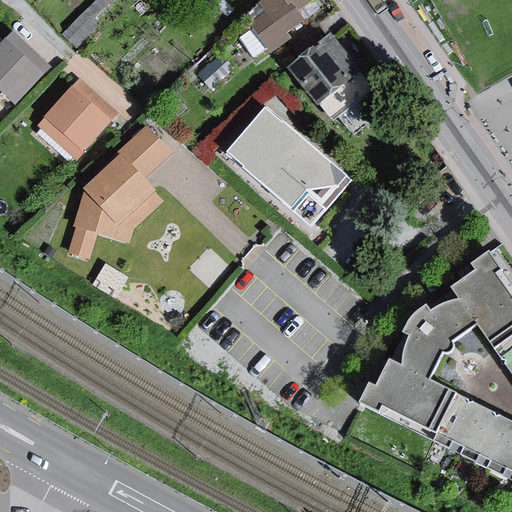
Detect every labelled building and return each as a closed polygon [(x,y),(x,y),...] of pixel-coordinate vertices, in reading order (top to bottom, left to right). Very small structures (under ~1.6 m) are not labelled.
[(104,0),(64,41),(80,56),(135,0),(104,0)] [(321,0),(266,0),(261,4),(272,18),(254,31),(275,60),(296,45),(292,39),(308,27),(300,16),(321,0)] [(335,38),(292,73),(335,127),(341,122),(354,138),(363,131),(358,124),(372,114),(351,88),(374,69),(346,35),(338,42),(335,38)] [(46,83),(9,46),(0,55),(0,94),(18,112),(46,83)] [(233,72),(221,60),(201,80),(213,92),(233,72)] [(119,120),(81,86),(40,131),(61,150),(68,142),(86,157),(119,120)] [(312,224),(355,176),(270,100),(226,148),(312,224)] [(175,158),(151,132),(118,158),(122,163),(87,194),(68,258),(91,264),(99,239),(131,249),(133,236),(168,207),(149,183),(175,158)] [(404,350),(403,365),(389,358),(375,385),(369,381),(359,402),(410,428),(415,420),(431,430),(426,437),(509,479),(511,480),(511,293),(498,274),(504,269),(491,250),(461,269),(467,276),(450,288),(461,300),(445,302),(433,310),(427,304),(412,316),(403,330),(410,335),(404,350)] [(109,261),(96,281),(117,294),(130,273),(109,261)]
